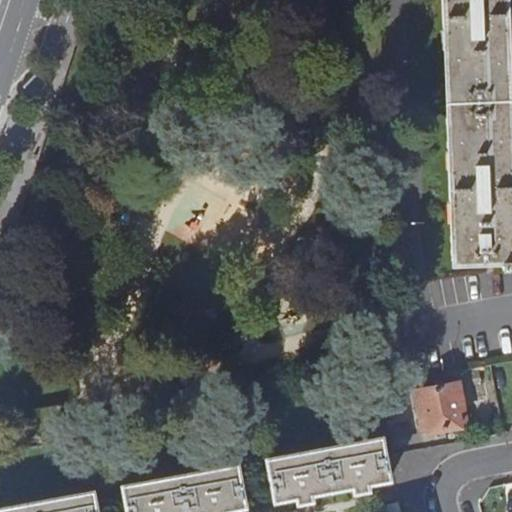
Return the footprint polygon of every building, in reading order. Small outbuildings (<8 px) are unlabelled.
[(510,259),(511,259),(511,227),(505,0),(445,0),(452,261),(500,260),(501,268),(510,269),(510,259)] [(422,434),(466,425),(458,383),(414,391),(422,434)] [(60,409),(31,415),(38,451),(81,443),(76,418),(62,420),(60,409)] [(382,438),(267,459),(274,502),(297,497),(298,504),(312,501),(311,495),(353,487),(354,493),(369,491),(368,484),(390,480),(382,438)] [(237,465),(122,487),(126,511),(223,511),(224,511),(245,507),(237,465)] [(96,511),(93,493),(0,509),(0,511),(96,511)] [(404,511),(404,500),(384,501),(385,511),(404,511)]
